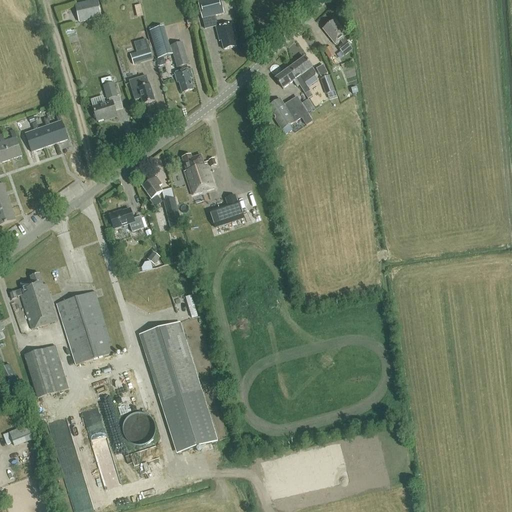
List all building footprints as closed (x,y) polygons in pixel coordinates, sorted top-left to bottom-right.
[(96,0),(95,0),(75,5),(79,23),(101,18),(96,0)] [(224,13),(220,0),(197,0),(205,29),(218,25),(215,16),(224,13)] [(334,45),(340,41),(342,44),(338,48),(342,53),(350,47),(347,42),(349,40),(334,21),(323,30),(334,45)] [(223,50),(236,47),(234,39),(236,39),(232,24),(216,28),(218,38),(220,37),(223,50)] [(182,43),(171,47),(170,47),(164,27),(149,31),(158,59),(173,54),(177,68),(178,67),(179,72),(174,74),(177,83),(179,82),(182,93),(193,90),(190,79),(193,78),(190,69),(187,70),(186,65),(189,64),(182,43)] [(335,55),(330,47),(323,51),(329,60),(335,55)] [(153,60),(149,49),(130,55),(134,66),(153,60)] [(159,67),(166,65),(164,58),(157,60),(159,67)] [(315,73),(312,68),(305,58),(290,68),(298,79),(299,81),(297,83),(299,86),(304,94),(309,91),(304,84),(315,77),(315,73)] [(349,76),(358,70),(353,60),(343,65),(349,76)] [(325,76),(332,71),(327,63),(320,68),(325,76)] [(297,87),(299,86),(297,83),(299,81),(298,79),(290,68),(275,79),(283,89),(293,82),(297,87)] [(149,85),(146,76),(138,79),(129,82),(133,92),(135,100),(141,99),(143,105),(154,102),(149,85)] [(335,91),(329,76),(320,79),(326,94),(335,91)] [(103,86),(107,100),(118,97),(114,82),(103,86)] [(297,97),(285,105),(280,98),(267,107),(285,135),(304,123),(306,125),(312,121),(308,114),(314,110),(308,100),(302,104),(297,97)] [(345,100),(346,119),(355,118),(355,99),(345,100)] [(315,110),(321,106),(317,101),(311,104),(315,110)] [(105,121),(117,117),(112,102),(92,108),(97,122),(104,119),(105,121)] [(58,123),(50,126),(57,144),(68,140),(61,122),(62,122),(60,115),(56,116),(58,123)] [(46,127),(38,130),(45,148),(57,144),(50,126),(48,119),(44,120),(46,127)] [(36,123),(34,124),(32,124),(34,131),(25,134),(31,153),(45,148),(38,130),(36,123)] [(11,160),(22,156),(16,138),(17,138),(14,131),(10,132),(12,139),(4,142),(11,160)] [(0,143),(0,163),(11,160),(4,142),(4,140),(6,139),(4,134),(0,135),(0,141),(1,143),(0,143)] [(192,195),(214,188),(206,162),(203,163),(201,156),(192,159),(191,155),(182,158),(187,172),(184,173),(192,195)] [(142,187),(152,200),(150,201),(155,208),(162,203),(157,196),(162,192),(159,187),(162,185),(156,177),(142,187)] [(7,195),(0,197),(0,210),(11,207),(7,195)] [(209,211),(215,229),(244,219),(238,201),(237,202),(235,196),(225,199),(227,205),(209,211)] [(171,229),(182,226),(175,199),(164,202),(171,229)] [(11,207),(0,210),(0,225),(16,220),(11,207)] [(118,212),(109,215),(114,229),(129,224),(132,232),(144,228),(140,217),(133,219),(130,210),(118,213),(118,212)] [(153,252),(147,260),(155,265),(160,257),(153,252)] [(32,330),(58,322),(46,284),(43,286),(39,274),(30,277),(32,281),(21,285),(23,290),(10,294),(12,300),(22,296),(23,299),(23,300),(32,330)] [(96,292),(56,305),(76,366),(115,353),(96,292)] [(177,455),(218,442),(180,323),(139,336),(177,455)] [(37,399),(69,389),(56,346),(24,356),(37,399)] [(20,384),(10,365),(0,370),(0,377),(7,391),(20,384)] [(14,404),(17,411),(23,409),(20,401),(14,404)] [(37,422),(7,433),(11,445),(32,437),(32,438),(41,435),(37,422)] [(88,511),(92,511),(85,487),(71,490),(77,511),(88,511)]
